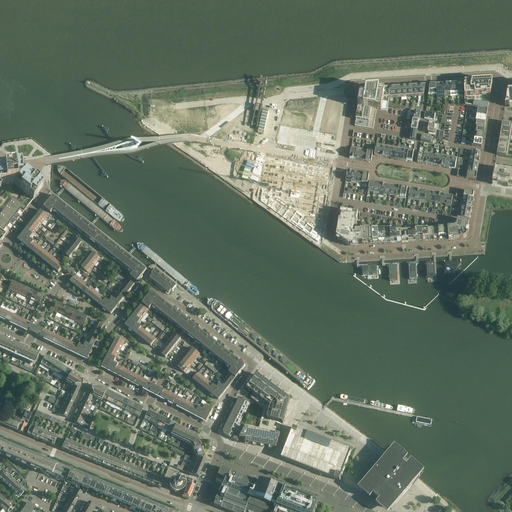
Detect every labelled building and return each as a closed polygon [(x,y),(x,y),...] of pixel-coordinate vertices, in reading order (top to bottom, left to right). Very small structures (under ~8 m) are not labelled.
[(252,126),(258,128),(263,102),(268,82),(261,80),(257,101),(252,126)] [(464,84),(465,105),(488,109),(489,104),(490,95),(492,83),(491,82),(490,82),(487,82),(486,82),(484,82),(483,82),(480,83),(480,82),(479,82),(479,83),(476,83),(473,83),(472,83),(469,83),(468,83),(466,83),(465,83),(465,84),(464,84)] [(430,86),(428,96),(436,95),(436,85),(430,86)] [(443,85),(436,85),(436,95),(436,97),(444,97),(443,85)] [(356,115),(356,120),(363,121),(369,122),(369,121),(370,116),(371,111),(371,110),(371,109),(374,110),(376,110),(380,111),(384,111),(387,112),(388,107),(388,104),(389,98),(390,88),(384,89),(373,89),(367,90),(366,94),(363,94),(361,94),(360,94),(360,97),(359,100),(358,103),(358,107),(357,110),(357,113),(356,115)] [(475,108),(474,115),(476,116),(486,117),(488,110),(475,108)] [(414,116),(413,116),(412,121),(418,122),(419,122),(421,112),(415,111),(414,116)] [(429,123),(427,133),(428,133),(428,135),(436,136),(437,125),(429,123)] [(471,133),(470,140),(472,140),(482,141),(483,135),(475,134),(475,133),(471,133)] [(472,140),(471,146),(481,148),(482,141),(472,140)] [(136,141),(127,142),(127,144),(125,144),(123,145),(121,146),(121,147),(120,148),(121,148),(122,150),(123,150),(124,150),(124,151),(127,151),(128,151),(129,153),(137,151),(136,141)] [(267,157),(260,201),(267,206),(267,207),(310,238),(311,237),(319,243),(323,214),(313,212),(313,207),(314,201),(315,195),(316,190),(327,191),(329,179),(323,178),(318,177),(312,176),(306,175),(301,174),(295,173),(289,172),(284,171),(286,160),(267,157)] [(19,167),(0,169),(0,185),(17,184),(22,178),(21,178),(19,167)] [(511,171),(494,169),(492,182),(497,183),(497,185),(508,187),(511,187),(511,171)] [(17,184),(15,186),(33,200),(38,194),(43,188),(25,174),(22,178),(17,184)] [(0,241),(7,233),(8,231),(10,229),(26,209),(32,202),(33,200),(15,186),(17,184),(0,185),(0,241)] [(53,196),(44,207),(44,208),(51,213),(53,210),(87,236),(85,238),(89,242),(92,243),(98,248),(99,246),(133,273),(130,277),(137,282),(147,270),(100,233),(53,196)] [(341,210),(336,237),(348,246),(356,245),(361,245),(360,229),(361,229),(360,214),(341,210)] [(45,220),(48,217),(41,211),(38,215),(45,220)] [(42,224),(45,220),(38,215),(35,219),(42,224)] [(39,228),(42,224),(35,219),(32,222),(39,228)] [(469,222),(452,219),(452,222),(447,222),(448,239),(460,239),(462,238),(463,238),(464,238),(465,237),(466,237),(466,236),(466,235),(467,232),(469,222)] [(36,232),(39,228),(32,222),(29,226),(36,232)] [(33,235),(36,232),(29,226),(26,230),(33,235)] [(369,229),(370,244),(371,244),(370,244),(370,241),(372,241),(373,241),(373,244),(378,244),(377,229),(377,226),(371,226),(371,227),(373,227),(371,228),(372,229),(369,229)] [(361,229),(360,229),(361,245),(370,244),(369,229),(369,228),(361,229)] [(18,241),(28,249),(33,242),(30,239),(33,235),(26,230),(18,240),(18,241)] [(79,247),(82,243),(75,238),(71,242),(79,247)] [(28,249),(32,252),(37,245),(33,242),(28,249)] [(76,251),(79,247),(71,242),(68,246),(76,251)] [(32,252),(35,255),(41,248),(37,245),(32,252)] [(511,247),(498,245),(496,255),(511,257),(511,247)] [(73,255),(76,251),(68,246),(66,249),(73,255)] [(45,251),(41,248),(35,255),(39,258),(45,251)] [(62,253),(63,254),(65,256),(68,258),(69,259),(73,255),(66,249),(62,253)] [(39,258),(43,261),(49,254),(45,251),(39,258)] [(101,259),(94,253),(90,257),(97,262),(101,259)] [(43,261),(47,264),(52,257),(49,254),(43,261)] [(511,258),(502,256),(501,265),(511,266),(511,258)] [(47,264),(51,267),(56,260),(52,257),(47,264)] [(94,266),(97,262),(90,257),(87,261),(94,266)] [(51,267),(54,270),(60,263),(56,260),(51,267)] [(91,270),(94,266),(87,261),(84,264),(91,270)] [(460,269),(460,261),(445,262),(445,266),(445,270),(454,269),(460,269)] [(58,273),(64,266),(60,263),(54,270),(58,273)] [(434,263),(426,263),(427,278),(428,278),(435,278),(435,274),(435,272),(434,263)] [(81,268),(83,270),(85,271),(88,273),(88,274),(91,270),(84,264),(81,268)] [(398,280),(397,265),(389,265),(390,280),(398,280)] [(377,266),(362,267),(363,275),(377,274),(377,266)] [(173,292),(177,287),(155,270),(152,274),(153,275),(150,279),(169,294),(172,291),(173,292)] [(80,278),(76,275),(70,282),(74,286),(80,278)] [(83,281),(80,278),(74,286),(78,289),(83,281)] [(127,280),(124,284),(131,289),(134,285),(127,280)] [(87,284),(83,281),(78,289),(81,292),(87,284)] [(10,287),(8,289),(8,290),(12,292),(16,284),(12,282),(11,284),(10,287)] [(12,292),(16,294),(17,294),(21,286),(16,284),(12,292)] [(91,287),(87,284),(81,292),(85,294),(91,287)] [(124,284),(121,287),(128,293),(131,289),(124,284)] [(25,288),(21,286),(17,294),(21,296),(25,288)] [(95,290),(91,287),(85,294),(89,297),(95,290)] [(125,297),(128,293),(121,287),(118,291),(125,297)] [(21,296),(25,299),(29,290),(25,288),(21,296)] [(25,299),(30,301),(34,292),(29,290),(25,299)] [(98,293),(95,290),(89,297),(93,300),(98,293)] [(118,291),(115,295),(122,301),(125,297),(118,291)] [(30,301),(34,303),(38,295),(34,292),(30,301)] [(229,373),(236,379),(245,367),(198,329),(152,292),(142,304),(149,310),(152,306),(191,337),(232,370),(229,373)] [(102,296),(98,293),(93,300),(97,303),(102,296)] [(39,305),(42,297),(38,295),(34,303),(39,305)] [(119,304),(122,301),(115,295),(112,299),(119,304)] [(106,299),(102,296),(97,303),(100,306),(106,299)] [(109,302),(106,299),(100,306),(111,315),(119,304),(112,299),(109,302)] [(56,303),(55,305),(52,311),(57,314),(61,305),(56,303)] [(142,304),(139,308),(146,314),(149,310),(142,304)] [(65,307),(61,305),(57,314),(61,316),(65,307)] [(69,310),(65,307),(61,316),(65,318),(69,310)] [(139,308),(136,312),(143,317),(146,314),(139,308)] [(0,318),(5,320),(9,312),(4,310),(0,318)] [(74,312),(69,310),(65,318),(70,320),(74,312)] [(5,320),(9,323),(13,314),(9,312),(5,320)] [(70,320),(74,322),(78,314),(74,312),(70,320)] [(136,312),(133,315),(140,321),(143,317),(136,312)] [(9,323),(13,325),(17,316),(13,314),(9,323)] [(74,322),(78,324),(82,316),(78,314),(74,322)] [(135,334),(141,327),(138,325),(140,321),(133,315),(125,325),(125,326),(135,334)] [(13,325),(16,326),(18,327),(22,319),(17,316),(13,325)] [(78,324),(83,326),(83,325),(85,323),(86,320),(87,318),(82,316),(78,324)] [(18,327),(22,329),(26,321),(22,319),(18,327)] [(22,329),(27,331),(31,323),(26,321),(22,329)] [(94,322),(92,326),(100,330),(103,326),(94,322)] [(32,324),(31,323),(27,331),(33,334),(36,328),(32,326),(32,324)] [(92,326),(90,331),(98,334),(100,330),(92,326)] [(135,334),(139,337),(145,330),(141,327),(135,334)] [(43,329),(41,328),(40,330),(36,328),(33,334),(39,337),(43,329)] [(48,331),(44,329),(43,329),(39,337),(44,339),(48,331)] [(139,337),(143,340),(149,333),(145,330),(139,337)] [(52,333),(48,331),(44,339),(48,341),(52,333)] [(96,339),(98,334),(90,331),(88,335),(96,339)] [(48,341),(52,343),(56,335),(52,333),(48,341)] [(152,336),(149,333),(143,340),(147,343),(152,336)] [(177,343),(181,339),(174,333),(170,337),(177,343)] [(61,337),(56,335),(52,343),(57,345),(61,337)] [(88,335),(86,339),(94,343),(96,339),(88,335)] [(0,336),(0,348),(35,364),(39,354),(0,336)] [(151,346),(152,345),(154,342),(156,340),(156,339),(152,336),(147,343),(151,346)] [(57,345),(61,348),(65,339),(61,337),(57,345)] [(170,337),(167,341),(174,347),(177,343),(170,337)] [(125,342),(120,339),(117,338),(114,342),(122,346),(125,342)] [(61,348),(65,350),(69,341),(65,339),(61,348)] [(86,339),(84,344),(92,347),(94,343),(86,339)] [(65,350),(70,352),(74,344),(69,341),(65,350)] [(167,341),(164,345),(171,351),(174,347),(167,341)] [(114,342),(112,346),(120,351),(122,346),(114,342)] [(70,352),(74,354),(78,346),(74,344),(70,352)] [(74,354),(85,359),(86,360),(92,347),(84,344),(82,348),(78,346),(74,354)] [(164,345),(161,349),(168,354),(171,351),(164,345)] [(112,346),(110,351),(118,355),(120,351),(112,346)] [(161,349),(158,353),(165,358),(168,354),(161,349)] [(193,349),(190,353),(197,359),(200,355),(193,349)] [(116,359),(118,355),(110,351),(108,355),(116,359)] [(194,362),(197,359),(190,353),(187,357),(194,362)] [(113,373),(118,365),(114,363),(116,359),(108,355),(102,367),(113,373)] [(50,359),(45,357),(45,356),(40,364),(45,367),(50,359)] [(191,366),(194,362),(187,357),(184,360),(191,366)] [(54,362),(51,360),(50,359),(45,367),(49,370),(54,362)] [(188,370),(191,366),(184,360),(181,364),(188,370)] [(58,364),(54,362),(49,370),(53,372),(58,364)] [(63,367),(58,364),(53,372),(58,375),(63,367)] [(185,374),(188,370),(181,364),(178,368),(185,374)] [(122,367),(118,365),(113,373),(118,375),(122,367)] [(58,375),(62,378),(67,370),(63,367),(58,375)] [(118,375),(122,378),(126,370),(122,367),(118,375)] [(62,378),(66,380),(71,372),(67,370),(62,378)] [(122,378),(124,379),(126,380),(130,372),(126,370),(122,378)] [(74,387),(70,395),(76,398),(81,387),(79,377),(71,372),(66,380),(65,382),(74,387)] [(126,380),(130,382),(135,374),(130,372),(126,380)] [(198,373),(198,374),(196,376),(194,378),(193,380),(197,383),(202,376),(198,373)] [(233,382),(236,379),(229,373),(226,377),(233,382)] [(130,382),(135,384),(139,376),(135,374),(130,382)] [(240,437),(239,439),(240,439),(241,439),(244,440),(245,440),(245,441),(245,443),(260,446),(276,449),(276,447),(281,431),(279,431),(275,429),(277,422),(283,424),(287,411),(287,408),(288,407),(290,400),(289,400),(290,399),(286,396),(285,395),(284,396),(282,395),(283,394),(280,391),(278,390),(278,391),(276,390),(277,389),(273,386),(272,385),(271,386),(269,385),(270,384),(267,382),(265,380),(265,381),(263,380),(264,379),(261,377),(259,375),(258,376),(257,376),(247,389),(250,391),(253,394),(250,398),(265,409),(261,420),(259,428),(252,427),(246,426),(245,428),(244,429),(242,433),(240,437)] [(135,384),(139,387),(143,379),(139,376),(135,384)] [(197,383),(200,386),(206,379),(202,376),(197,383)] [(230,386),(233,382),(226,377),(223,381),(230,386)] [(139,387),(143,389),(148,381),(143,379),(139,387)] [(200,386),(204,389),(210,382),(206,379),(200,386)] [(143,389),(148,391),(152,383),(148,381),(143,389)] [(227,390),(230,386),(223,381),(220,384),(227,390)] [(208,392),(214,385),(210,382),(204,389),(208,392)] [(158,386),(152,383),(148,391),(154,394),(158,386)] [(208,392),(217,399),(218,400),(227,390),(220,384),(217,388),(214,385),(208,392)] [(164,390),(162,389),(158,386),(154,394),(160,398),(164,390)] [(101,401),(102,399),(106,391),(98,387),(89,390),(83,402),(89,405),(89,404),(93,397),(101,401)] [(160,398),(161,398),(165,400),(169,392),(164,390),(160,398)] [(111,393),(107,392),(106,391),(102,399),(107,402),(111,393)] [(173,394),(169,392),(165,400),(169,402),(173,394)] [(74,402),(76,398),(70,395),(67,393),(65,398),(74,402)] [(115,396),(111,393),(107,402),(111,404),(115,396)] [(169,402),(171,403),(173,405),(177,396),(173,394),(169,402)] [(120,398),(115,396),(111,404),(116,406),(120,398)] [(182,399),(177,396),(173,405),(177,407),(182,399)] [(239,399),(223,432),(224,435),(238,442),(239,439),(240,437),(242,433),(240,432),(235,430),(248,404),(247,403),(249,401),(242,397),(241,400),(239,399)] [(65,398),(63,402),(72,406),(74,402),(65,398)] [(124,400),(120,398),(116,406),(120,408),(124,400)] [(177,407),(179,408),(182,409),(186,401),(182,399),(177,407)] [(129,402),(124,400),(120,408),(125,411),(129,402)] [(182,409),(184,410),(186,411),(190,403),(186,401),(182,409)] [(63,402),(61,406),(70,410),(72,406),(63,402)] [(83,402),(81,406),(90,410),(92,406),(89,404),(89,405),(83,402)] [(134,405),(129,402),(125,411),(129,413),(134,405)] [(186,411),(188,412),(190,413),(194,405),(190,403),(186,411)] [(138,407),(134,405),(129,413),(134,415),(138,407)] [(199,408),(194,405),(190,413),(194,416),(199,408)] [(61,406),(59,410),(68,414),(70,410),(61,406)] [(88,414),(90,410),(81,406),(79,410),(88,414)] [(194,416),(205,421),(206,422),(207,421),(213,410),(205,406),(203,410),(199,408),(194,416)] [(143,409),(138,407),(134,415),(139,417),(143,409)] [(57,414),(66,418),(68,414),(59,410),(57,414)] [(86,418),(88,414),(79,410),(77,414),(86,418)] [(25,412),(24,415),(22,419),(28,422),(32,414),(26,411),(26,412),(25,412)] [(143,420),(146,421),(148,422),(152,414),(148,412),(143,420)] [(84,422),(86,418),(77,414),(75,418),(84,422)] [(157,416),(152,414),(148,422),(153,424),(157,416)] [(0,420),(0,423),(16,431),(17,431),(21,421),(16,419),(15,421),(13,420),(13,419),(7,416),(7,417),(5,416),(4,418),(1,417),(0,420)] [(161,418),(159,417),(157,416),(153,424),(157,427),(161,418)] [(75,418),(73,423),(82,427),(84,422),(75,418)] [(166,421),(161,418),(157,427),(162,429),(166,421)] [(21,421),(17,431),(23,434),(27,425),(21,423),(21,421)] [(171,423),(166,421),(162,429),(166,431),(171,423)] [(175,425),(173,424),(171,423),(166,431),(171,434),(175,425)] [(195,457),(205,461),(196,435),(175,425),(171,434),(170,435),(191,445),(195,457)] [(35,427),(31,426),(30,426),(26,435),(31,437),(35,427)] [(31,437),(35,439),(39,429),(35,427),(31,437)] [(351,451),(308,434),(298,430),(293,428),(291,432),(292,432),(281,459),(286,460),(293,463),(298,465),(324,476),(327,477),(340,482),(340,481),(342,476),(341,476),(343,472),(343,471),(348,458),(351,451)] [(35,439),(38,440),(40,441),(44,431),(39,429),(35,439)] [(40,441),(44,443),(48,433),(44,431),(40,441)] [(44,443),(49,444),(53,435),(48,433),(44,443)] [(53,446),(57,438),(57,437),(53,435),(49,444),(53,446)] [(65,440),(62,449),(61,450),(66,451),(70,442),(65,440)] [(0,453),(4,455),(3,456),(3,457),(35,470),(40,458),(0,441),(0,453)] [(66,451),(71,453),(74,443),(70,442),(66,451)] [(71,453),(75,455),(79,445),(74,443),(71,453)] [(75,455),(80,457),(83,447),(79,445),(75,455)] [(390,451),(358,489),(370,499),(372,496),(379,501),(376,504),(384,511),(389,511),(419,477),(424,472),(411,461),(405,468),(401,464),(407,457),(394,446),(390,451)] [(80,457),(84,459),(88,449),(83,447),(80,457)] [(170,450),(183,456),(185,453),(172,447),(170,450)] [(84,459),(88,460),(92,451),(88,449),(84,459)] [(97,452),(96,452),(92,451),(88,460),(93,462),(97,452)] [(101,454),(97,452),(93,462),(97,464),(101,454)] [(97,464),(102,466),(106,456),(101,454),(97,464)] [(102,466),(106,467),(110,458),(106,456),(102,466)] [(204,465),(205,461),(195,457),(193,461),(192,460),(204,465)] [(42,459),(40,458),(35,470),(37,471),(40,471),(45,460),(42,459)] [(106,467),(111,469),(115,459),(110,458),(106,467)] [(111,469),(115,471),(119,461),(115,459),(111,469)] [(80,486),(88,489),(88,490),(92,481),(87,479),(88,478),(84,476),(84,477),(45,460),(40,471),(44,473),(43,474),(58,481),(58,479),(79,488),(80,486)] [(202,469),(204,465),(192,460),(190,464),(202,469)] [(115,471),(120,473),(124,463),(119,461),(115,471)] [(120,473),(124,475),(128,465),(124,463),(120,473)] [(190,464),(188,468),(200,474),(202,469),(190,464)] [(124,475),(129,476),(132,467),(128,465),(124,475)] [(0,469),(0,479),(1,480),(11,470),(8,467),(5,471),(4,471),(3,470),(1,468),(0,469)] [(129,476),(133,478),(137,468),(132,467),(129,476)] [(133,478),(137,480),(141,470),(137,468),(133,478)] [(186,473),(190,474),(198,478),(200,474),(188,468),(186,473)] [(214,506),(229,511),(315,511),(318,506),(314,501),(289,491),(286,490),(284,489),(277,487),(266,483),(262,481),(260,480),(260,481),(259,484),(255,483),(256,481),(253,480),(252,480),(241,475),(237,474),(236,474),(222,468),(220,473),(219,474),(218,476),(219,476),(219,477),(226,479),(225,481),(224,483),(224,484),(223,487),(222,487),(221,488),(218,496),(217,498),(216,502),(215,505),(214,506)] [(1,480),(4,483),(10,476),(9,475),(11,473),(13,471),(11,470),(1,480)] [(137,480),(142,482),(146,472),(141,470),(137,480)] [(14,473),(10,476),(4,483),(7,486),(13,479),(12,478),(14,476),(16,474),(14,472),(14,473)] [(142,482),(146,483),(150,474),(146,472),(142,482)] [(146,483),(151,485),(155,476),(150,474),(146,483)] [(7,486),(10,489),(17,482),(15,480),(18,477),(16,476),(15,477),(13,479),(7,486)] [(151,485),(155,487),(159,477),(155,476),(151,485)] [(155,487),(160,489),(164,479),(159,477),(155,487)] [(194,487),(196,482),(188,478),(186,484),(187,484),(194,487)] [(183,484),(182,483),(182,482),(181,482),(181,481),(180,481),(179,480),(178,480),(177,480),(176,479),(175,480),(174,480),(173,480),(172,481),(171,482),(170,483),(170,484),(170,485),(170,486),(170,487),(170,488),(170,489),(171,490),(171,491),(172,491),(173,492),(174,492),(175,493),(176,493),(178,493),(179,492),(180,491),(181,491),(182,490),(182,489),(182,488),(183,487),(183,486),(183,485),(183,484)] [(10,489),(13,492),(16,489),(19,485),(18,483),(20,481),(18,480),(17,482),(10,489)] [(13,492),(16,494),(22,487),(21,486),(24,482),(23,481),(19,485),(16,489),(13,492)] [(93,489),(93,491),(93,492),(96,493),(95,495),(98,496),(99,494),(105,497),(104,499),(108,500),(109,498),(115,501),(114,503),(117,504),(118,502),(124,504),(123,507),(127,508),(127,506),(134,508),(133,511),(136,511),(137,510),(142,511),(170,511),(153,505),(137,498),(97,482),(96,482),(95,485),(94,488),(93,489)] [(20,497),(25,491),(27,492),(29,489),(26,484),(23,488),(22,487),(16,494),(20,497)] [(194,487),(187,484),(181,497),(189,500),(194,487)] [(75,489),(72,494),(79,497),(82,493),(75,489)] [(72,494),(70,498),(77,502),(79,497),(72,494)] [(70,498),(67,502),(74,506),(77,502),(70,498)] [(3,509),(6,511),(7,511),(12,506),(8,502),(3,509)] [(67,502),(65,507),(72,511),(74,506),(67,502)] [(95,507),(89,503),(88,502),(86,507),(93,511),(95,507)] [(35,507),(32,505),(27,503),(25,507),(32,511),(33,511),(35,507)]
